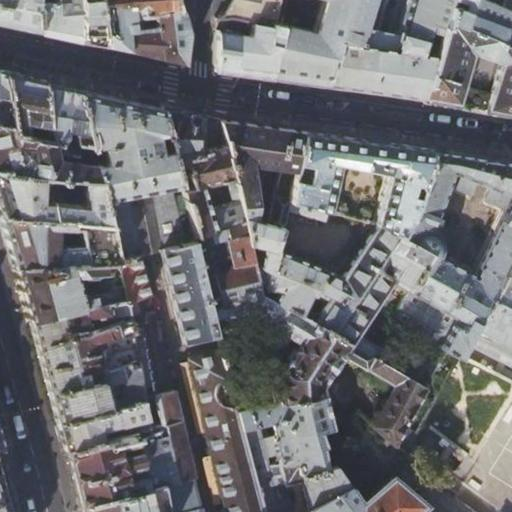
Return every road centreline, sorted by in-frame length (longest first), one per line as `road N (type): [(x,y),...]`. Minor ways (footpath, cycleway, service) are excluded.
road 1 (residential): [(511,138),(194,86)]
road 2 (residential): [(0,46),(194,86)]
road 3 (tertiary): [(0,326),(48,511)]
